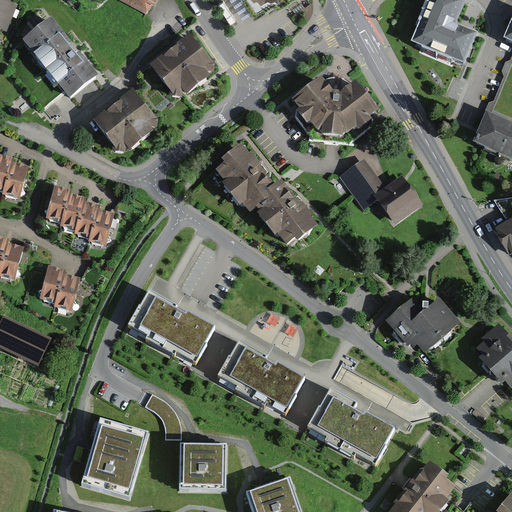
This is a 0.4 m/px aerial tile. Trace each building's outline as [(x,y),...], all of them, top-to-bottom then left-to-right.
[(20,2),(15,0),(0,0),(0,26),(10,30),(20,2)] [(153,0),(124,0),(147,13),(153,0)] [(241,0),(253,20),(284,0),(241,0)] [(428,0),(412,42),(464,64),(477,33),(455,25),(465,0),(428,0)] [(24,40),(76,101),(103,79),(51,17),(24,40)] [(155,68),(178,97),(213,70),(190,41),(155,68)] [(328,89),(322,80),(288,104),(311,136),(317,141),(326,144),(334,144),(342,141),(377,114),(354,86),(349,88),(340,94),(333,95),(328,89)] [(152,126),(127,95),(88,126),(113,157),(152,126)] [(511,122),(486,112),(473,143),(511,159),(511,122)] [(279,187),(244,150),(220,173),(255,210),(279,187)] [(9,180),(12,166),(13,162),(0,158),(0,189),(4,191),(7,180),(9,180)] [(341,177),(387,234),(422,206),(398,176),(381,189),(360,163),(341,177)] [(26,170),(12,166),(9,180),(7,180),(4,191),(4,194),(19,198),(26,170)] [(314,224),(279,187),(255,210),(290,247),(314,224)] [(67,211),(70,198),(71,194),(55,190),(48,219),(63,223),(65,211),(67,211)] [(80,220),(84,205),(85,202),(70,198),(67,211),(65,211),(63,223),(62,227),(76,230),(79,219),(80,220)] [(95,227),(98,213),(99,209),(84,205),(80,220),(79,219),(76,230),(75,234),(90,238),(93,227),(95,227)] [(112,217),(98,213),(95,227),(93,227),(90,238),(90,241),(105,245),(112,217)] [(511,217),(494,228),(511,257),(511,217)] [(4,262),(7,248),(8,243),(0,241),(0,270),(2,261),(4,262)] [(21,251),(7,248),(4,262),(2,261),(0,270),(0,275),(15,279),(21,251)] [(60,292),(64,278),(65,274),(49,270),(46,285),(44,284),(42,295),(41,299),(56,303),(58,292),(60,292)] [(78,282),(64,278),(60,292),(58,292),(56,303),(55,306),(71,310),(78,282)] [(217,327),(152,290),(131,325),(197,362),(217,327)] [(390,322),(426,360),(465,322),(441,297),(426,312),(413,299),(390,322)] [(53,339),(4,318),(0,326),(0,349),(40,367),(53,339)] [(511,338),(502,327),(477,351),(511,387),(511,338)] [(309,378),(241,340),(220,377),(288,415),(309,378)] [(401,428),(332,388),(309,427),(379,466),(401,428)] [(150,431),(104,418),(86,482),(132,495),(150,431)] [(229,443),(183,443),(183,491),(229,490),(229,443)] [(440,511),(463,483),(431,459),(392,510),(395,511),(440,511)] [(303,511),(292,476),(248,490),(255,511),(303,511)] [(511,511),(511,501),(503,511),(511,511)]
